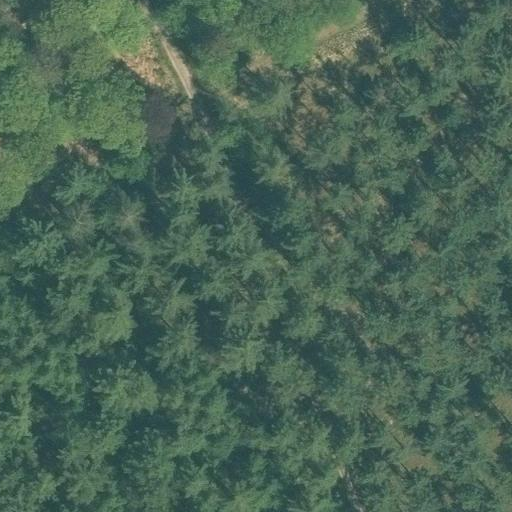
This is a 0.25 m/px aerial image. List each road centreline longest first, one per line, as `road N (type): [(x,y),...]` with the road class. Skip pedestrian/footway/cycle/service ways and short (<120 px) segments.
road 1 (track): [(139,0),(191,101),(353,511)]
road 2 (track): [(0,190),(191,101),(374,0)]
